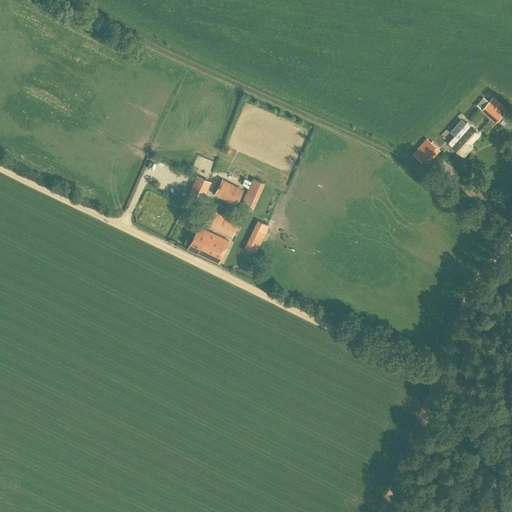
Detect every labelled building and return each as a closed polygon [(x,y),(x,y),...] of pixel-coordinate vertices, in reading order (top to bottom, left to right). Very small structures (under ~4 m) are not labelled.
[(495,122),(507,109),(492,97),(481,110),(495,122)] [(479,133),(467,123),(449,143),(463,156),(468,149),(466,147),(479,133)] [(424,163),(433,154),(421,144),(413,153),(424,163)] [(432,144),(429,150),(444,158),(447,152),(432,144)] [(201,200),(210,181),(198,176),(189,195),(201,200)] [(214,194),(236,205),(244,189),(222,178),(214,194)] [(255,212),(266,185),(258,182),(248,209),(255,212)] [(207,207),(200,221),(231,236),(238,222),(207,207)] [(263,221),(257,234),(266,238),(272,226),(263,221)] [(218,262),(229,241),(199,226),(187,249),(197,254),(197,253),(210,259),(211,258),(218,262)]
